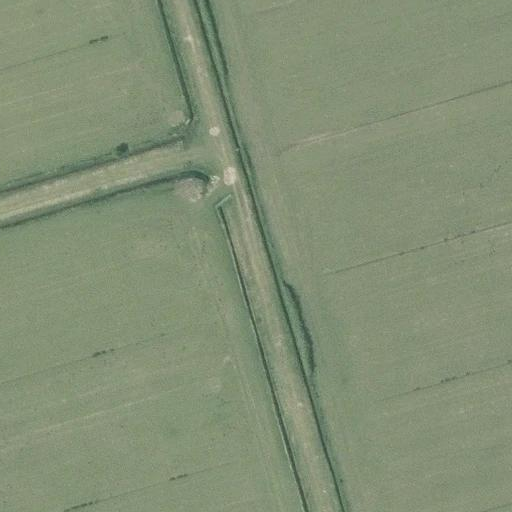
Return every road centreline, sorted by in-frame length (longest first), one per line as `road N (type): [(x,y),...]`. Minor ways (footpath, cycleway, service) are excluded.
road 1 (track): [(324,511),(178,0)]
road 2 (track): [(0,210),(219,145)]
